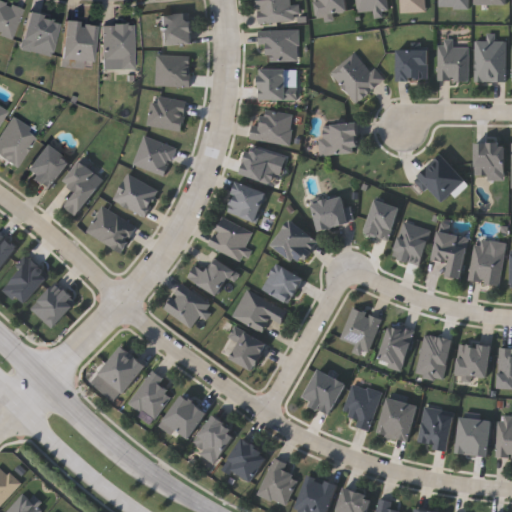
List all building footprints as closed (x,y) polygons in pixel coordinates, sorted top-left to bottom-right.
[(0,34),(0,0),(22,6),(14,38),(0,34)] [(298,3),(298,21),(259,23),(258,0),(291,0),(292,3),(298,3)] [(314,0),(347,0),(349,12),(317,16),(314,0)] [(357,11),(356,0),(387,0),(389,14),(374,16),(373,10),(357,11)] [(472,0),(441,0),(442,10),(473,10),(472,0)] [(58,17),(52,54),(21,49),(27,12),(58,17)] [(161,13),(192,12),(192,45),(162,46),(161,13)] [(66,20),(97,23),(93,61),(62,58),(66,20)] [(104,69),(104,23),(134,23),(134,69),(104,69)] [(261,30),(299,30),(299,60),(261,60),(261,30)] [(475,82),(475,40),(486,40),(486,34),(495,34),(495,41),(506,40),(506,82),(475,82)] [(472,48),(456,48),(456,41),(441,41),(441,83),(472,83),(472,48)] [(430,49),(430,81),(398,81),(398,49),(430,49)] [(359,103),(331,72),(357,50),(384,81),(359,103)] [(191,55),(191,86),(157,86),(157,55),(191,55)] [(298,68),(298,100),(260,100),(260,68),(298,68)] [(188,100),(183,131),(149,125),(154,95),(188,100)] [(0,128),(9,114),(0,108),(0,128)] [(289,145),(251,138),(254,124),(259,125),(262,109),(295,115),(289,145)] [(0,155),(0,134),(10,116),(38,132),(19,166),(0,155)] [(360,154),(321,155),(321,124),(359,123),(360,154)] [(51,191),(25,172),(45,144),(71,162),(51,191)] [(475,144),(505,144),(505,179),(475,179),(475,144)] [(278,153),(272,181),(242,175),(249,146),(278,153)] [(420,180),(445,207),(470,184),(445,157),(420,180)] [(78,216),(66,207),(77,191),(65,182),(81,161),(106,180),(78,216)] [(268,192),(258,221),(226,210),(236,181),(268,192)] [(350,221),(321,230),(313,204),(343,195),(350,221)] [(87,232),(102,206),(138,226),(123,252),(87,232)] [(210,246),(222,216),(256,231),(244,260),(210,246)] [(319,241),(299,264),(274,241),(294,218),(319,241)] [(466,279),(472,237),(441,232),(437,260),(453,263),(451,277),(466,279)] [(500,283),(470,280),(474,239),(505,242),(500,283)] [(221,295),(188,277),(196,264),(209,271),(217,257),(236,268),(221,295)] [(291,303),(263,287),(278,261),(306,277),(291,303)] [(211,307),(191,329),(165,305),(185,283),(211,307)] [(290,309),(283,323),(271,317),(265,331),(234,317),(247,289),(290,309)] [(382,316),(371,351),(341,341),(352,307),(382,316)] [(256,370),(231,359),(239,342),(230,338),(235,326),(269,342),(256,370)] [(491,344),(488,377),(457,374),(459,342),(491,344)] [(126,393),(101,372),(124,345),(148,365),(126,393)] [(130,402),(153,369),(167,379),(162,386),(174,394),(156,420),(130,402)] [(304,401),(319,369),(348,382),(332,414),(304,401)] [(371,430),(356,425),(359,416),(344,412),(353,383),(382,392),(371,430)] [(209,411),(191,438),(165,421),(183,394),(209,411)] [(420,405),(410,441),(379,432),(390,396),(420,405)] [(458,414),(429,409),(422,445),(452,450),(458,414)] [(216,462),(192,445),(215,414),(239,432),(216,462)] [(489,455),(457,453),(460,417),(491,419),(489,455)] [(511,456),(497,456),(497,417),(511,417),(511,456)] [(225,467),(243,437),(270,453),(253,483),(225,467)] [(290,463),(287,470),(299,475),(288,506),(260,496),(273,457),(290,463)] [(296,511),(310,474),(339,484),(329,511),(296,511)] [(373,495),(368,511),(337,511),(345,487),(373,495)] [(392,508),(406,511),(405,511),(376,511),(379,498),(394,500),(392,508)]
